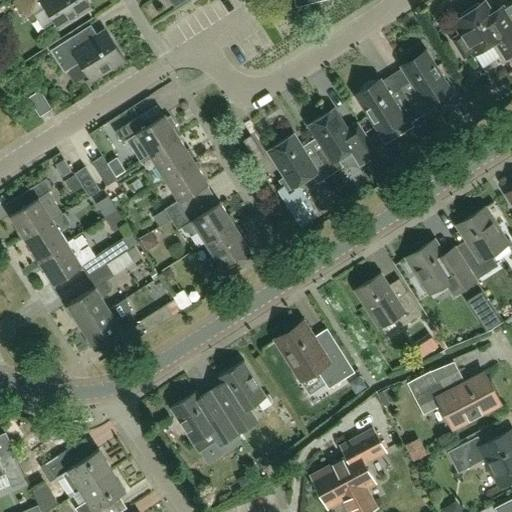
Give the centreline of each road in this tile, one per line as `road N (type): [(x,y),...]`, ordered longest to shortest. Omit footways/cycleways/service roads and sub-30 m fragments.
road 1 (tertiary): [(112,390),(511,139)]
road 2 (residential): [(0,170),(165,64),(190,57),(240,84)]
road 3 (residential): [(288,255),(236,175),(240,84)]
road 4 (residential): [(240,84),(283,81),(401,0)]
road 5 (residential): [(186,511),(112,390)]
